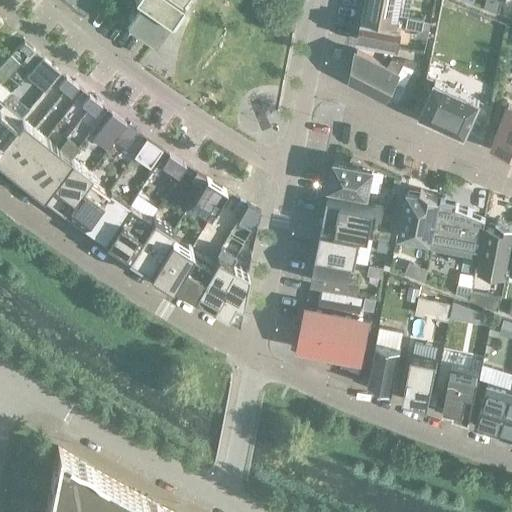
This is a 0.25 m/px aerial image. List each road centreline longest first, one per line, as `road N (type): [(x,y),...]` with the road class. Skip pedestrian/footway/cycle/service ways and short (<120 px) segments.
road 1 (residential): [(254,361),(163,312),(0,198)]
road 2 (residential): [(289,172),(152,88),(44,0)]
road 3 (residential): [(511,461),(430,436),(254,361)]
road 4 (residential): [(225,502),(8,383)]
road 5 (residential): [(511,169),(308,72)]
road 6 (residential): [(289,172),(254,361)]
road 7 (residential): [(254,361),(225,502)]
